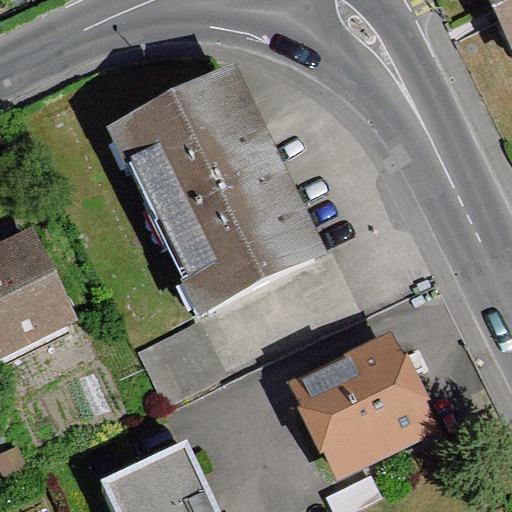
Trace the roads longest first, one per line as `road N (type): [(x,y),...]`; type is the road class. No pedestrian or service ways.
road 1 (tertiary): [(511,297),(420,107),(337,0)]
road 2 (tertiary): [(0,72),(156,0)]
